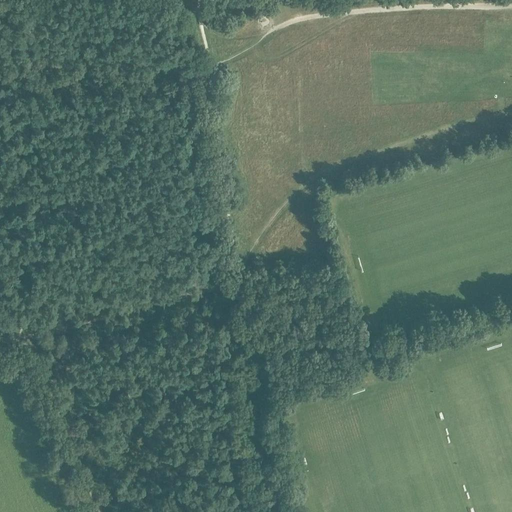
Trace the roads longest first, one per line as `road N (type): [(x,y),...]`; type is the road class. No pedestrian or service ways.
road 1 (track): [(296,20),(379,7),(511,4)]
road 2 (track): [(37,334),(237,277)]
road 3 (track): [(106,511),(37,334)]
